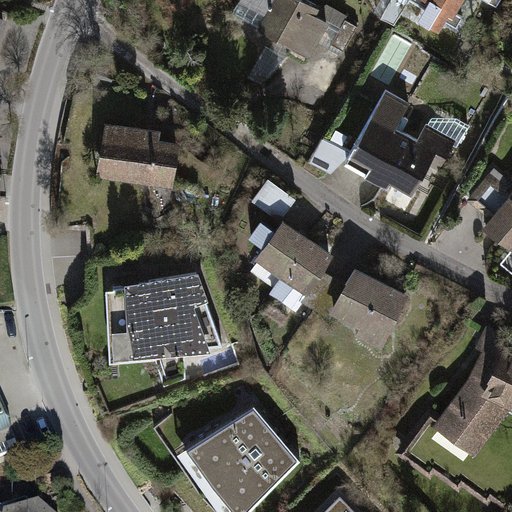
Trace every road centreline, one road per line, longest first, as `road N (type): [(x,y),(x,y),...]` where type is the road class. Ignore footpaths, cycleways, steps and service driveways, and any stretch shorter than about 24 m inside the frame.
road 1 (residential): [(67,15),(105,34),(366,226),(511,301)]
road 2 (secondary): [(67,15),(32,135),(26,268),(53,385),(124,511)]
